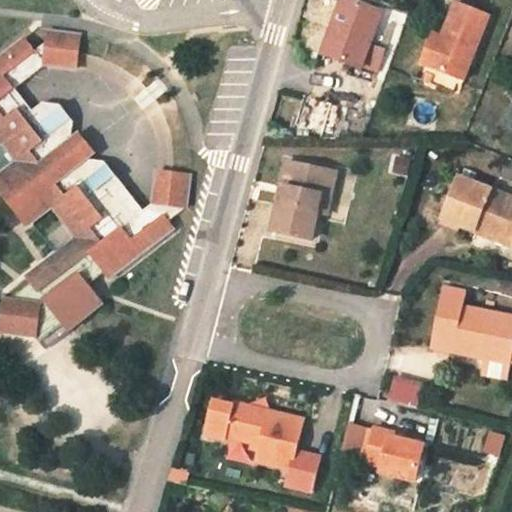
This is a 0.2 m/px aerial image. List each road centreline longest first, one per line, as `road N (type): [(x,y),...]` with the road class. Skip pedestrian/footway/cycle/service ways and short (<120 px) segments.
road 1 (residential): [(188,347),(347,380),(371,357),(376,333),(359,306),(209,278)]
road 2 (residential): [(209,278),(287,0)]
road 3 (residential): [(132,511),(188,347)]
